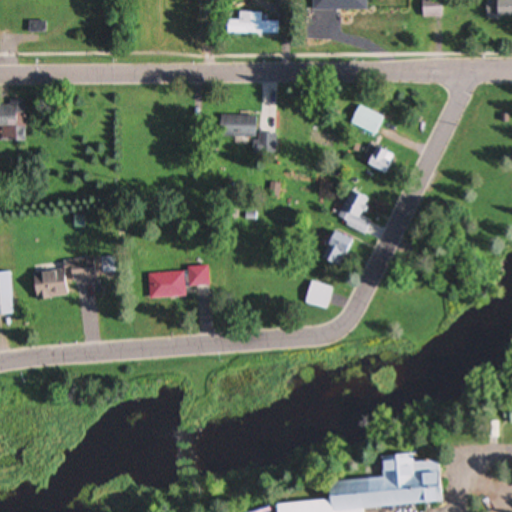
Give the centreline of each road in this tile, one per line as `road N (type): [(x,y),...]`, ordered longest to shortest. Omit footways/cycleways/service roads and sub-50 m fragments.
road 1 (residential): [(472,73),(355,314),(340,330),(299,343),(0,364)]
road 2 (residential): [(511,73),(0,72)]
